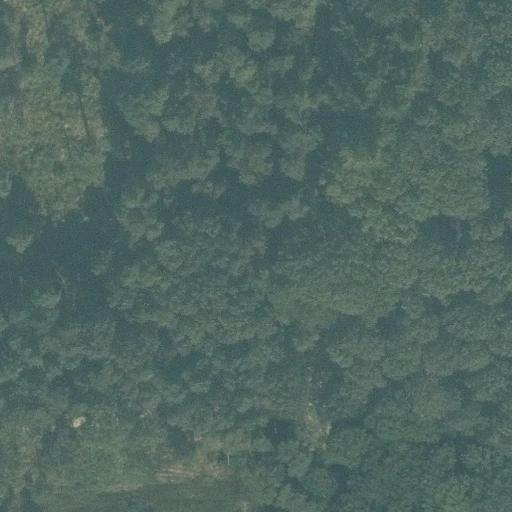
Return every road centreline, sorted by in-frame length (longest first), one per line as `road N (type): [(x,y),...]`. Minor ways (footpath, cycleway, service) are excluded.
road 1 (track): [(332,0),(330,511)]
road 2 (track): [(308,399),(0,427)]
road 3 (track): [(328,241),(463,0)]
